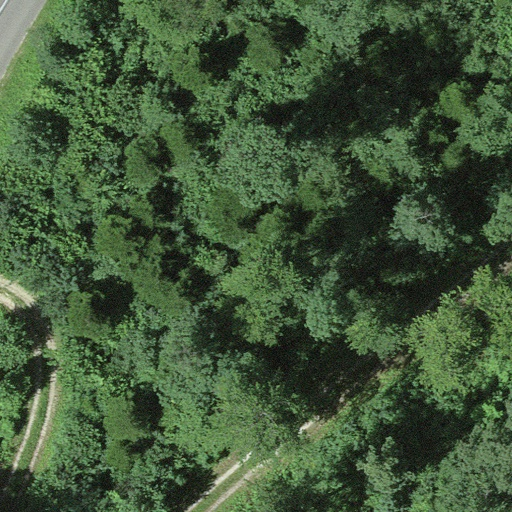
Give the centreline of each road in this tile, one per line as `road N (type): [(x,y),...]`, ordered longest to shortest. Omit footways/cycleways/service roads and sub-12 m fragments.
road 1 (track): [(194,511),(511,250)]
road 2 (track): [(4,511),(35,428),(46,358),(34,327),(0,284)]
